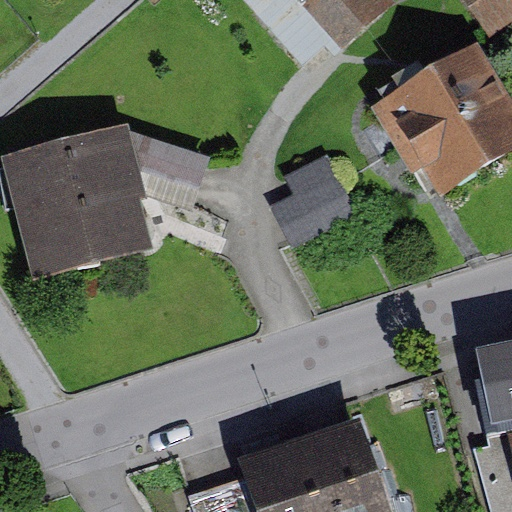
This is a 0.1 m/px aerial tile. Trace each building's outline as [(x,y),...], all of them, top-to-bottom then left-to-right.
[(307,0),(260,0),(316,64),(343,41),(307,0)] [(395,7),(389,0),(307,0),(343,41),(348,47),(395,7)] [(511,0),(472,0),(498,35),(511,24),(511,0)] [(416,175),(426,169),(443,196),(511,155),(511,104),(484,58),(428,91),(397,110),(382,118),(416,175)] [(428,91),(419,75),(387,94),(397,110),(428,91)] [(146,139),(25,168),(50,271),(171,242),(158,188),(146,139)] [(225,164),(146,139),(158,188),(212,205),(225,164)] [(299,248),(360,217),(332,161),(295,180),(306,202),(282,214),(299,248)] [(511,358),(495,362),(510,436),(511,435),(511,358)] [(511,511),(511,435),(510,436),(511,444),(511,451),(487,456),(499,511),(511,511)] [(391,511),(367,437),(263,472),(266,480),(276,511),(391,511)] [(205,500),(209,511),(276,511),(266,480),(205,500)]
